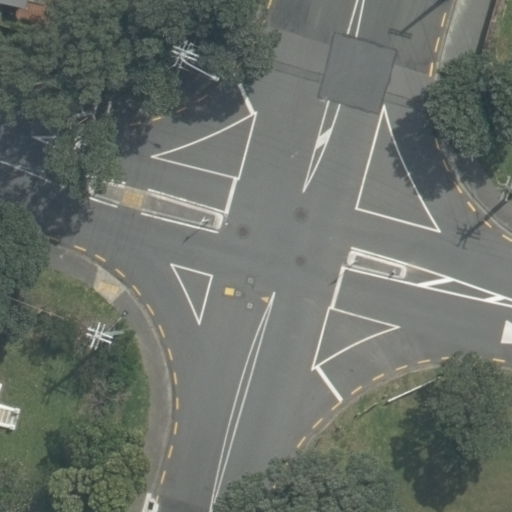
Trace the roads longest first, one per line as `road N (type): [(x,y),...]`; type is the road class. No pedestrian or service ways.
road 1 (residential): [(0,157),(299,240)]
road 2 (residential): [(299,240),(222,511)]
road 3 (residential): [(365,0),(299,240)]
road 4 (residential): [(299,240),(511,299)]
